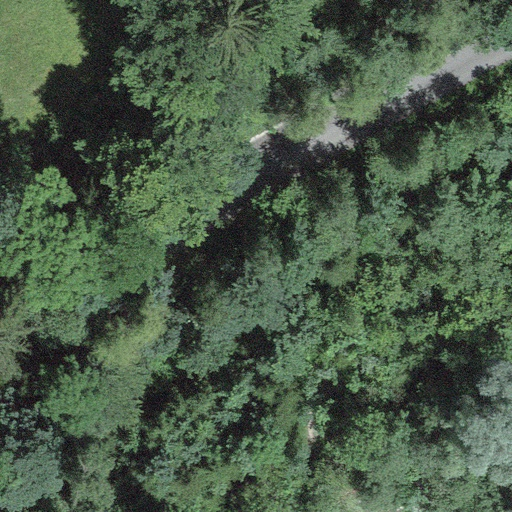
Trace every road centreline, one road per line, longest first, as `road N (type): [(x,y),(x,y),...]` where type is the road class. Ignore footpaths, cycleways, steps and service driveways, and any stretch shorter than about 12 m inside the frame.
road 1 (track): [(511,36),(174,225)]
road 2 (track): [(174,225),(0,327)]
